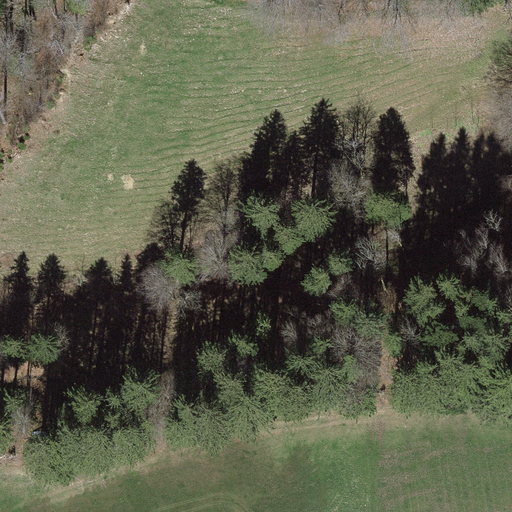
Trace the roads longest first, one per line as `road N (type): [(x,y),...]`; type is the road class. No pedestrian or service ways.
road 1 (track): [(0,328),(67,314),(181,270),(398,134),(511,77)]
road 2 (track): [(511,33),(451,11),(292,15),(237,0)]
